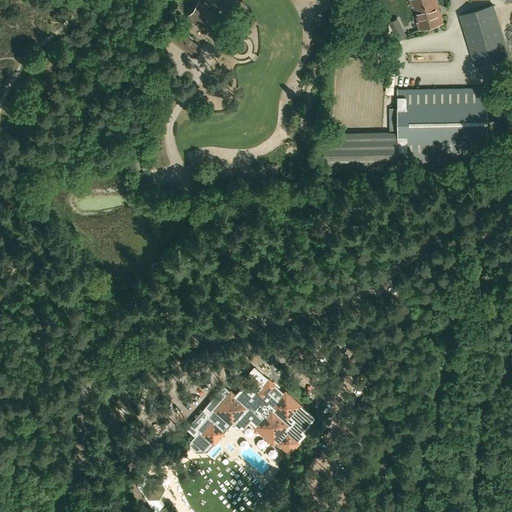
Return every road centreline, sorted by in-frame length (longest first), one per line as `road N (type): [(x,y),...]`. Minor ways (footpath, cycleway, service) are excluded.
road 1 (unknown): [(511,161),(440,205),(344,221),(323,269),(244,308),(71,353),(15,457),(7,511)]
road 2 (unclassified): [(54,511),(73,481),(84,386),(96,366),(357,293),(511,181)]
